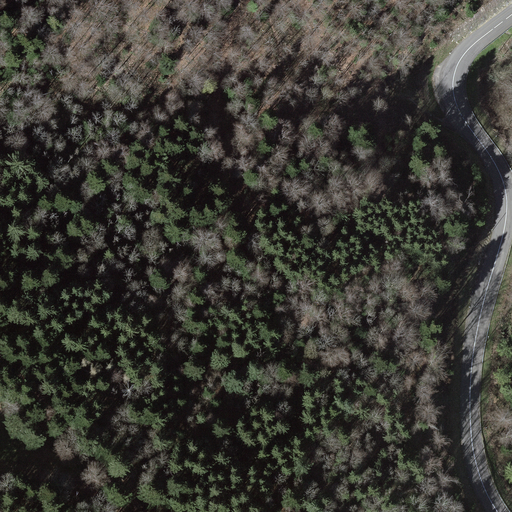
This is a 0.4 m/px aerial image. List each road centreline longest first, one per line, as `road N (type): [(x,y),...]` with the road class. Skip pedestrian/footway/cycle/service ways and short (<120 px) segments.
road 1 (primary): [(511,14),(466,50),(452,78),(456,105),(506,194),(469,403),(476,465),(497,511)]
road 2 (track): [(341,511),(315,469),(280,287),(224,175),(218,80),(240,0)]
road 3 (track): [(0,356),(143,511)]
